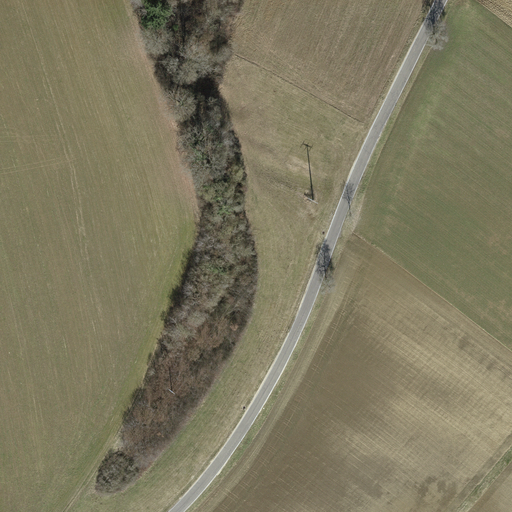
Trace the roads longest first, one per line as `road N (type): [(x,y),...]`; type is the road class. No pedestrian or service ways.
road 1 (tertiary): [(174,511),(224,454),(286,350),(369,145),(442,0)]
road 2 (track): [(54,511),(97,457),(180,300),(198,242),(199,187)]
